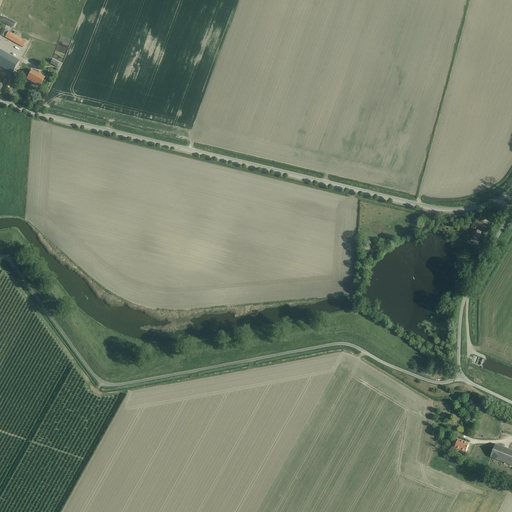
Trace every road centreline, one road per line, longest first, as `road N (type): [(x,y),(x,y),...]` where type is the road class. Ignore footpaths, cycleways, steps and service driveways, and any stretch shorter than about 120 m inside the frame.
road 1 (unclassified): [(0,256),(105,384),(338,344),(429,381),(458,379)]
road 2 (unclassified): [(496,200),(474,208),(423,206),(0,100)]
road 3 (unclassified): [(510,214),(467,286),(457,322),(458,379)]
